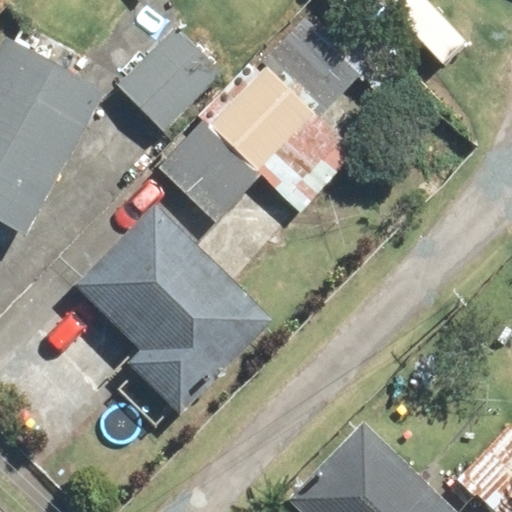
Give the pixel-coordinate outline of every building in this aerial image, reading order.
[(329,0),(346,15),(358,0),(329,0)] [(294,44),(171,172),(216,215),(338,86),(294,44)] [(179,46),(131,81),(160,120),(208,84),(179,46)] [(0,78),(0,218),(21,228),(82,93),(8,60),(0,78)] [(154,219),(89,282),(185,381),(250,318),(154,219)] [(446,511),(358,431),(293,501),(304,511),(446,511)] [(511,511),(511,444),(474,488),(501,511),(511,511)]
